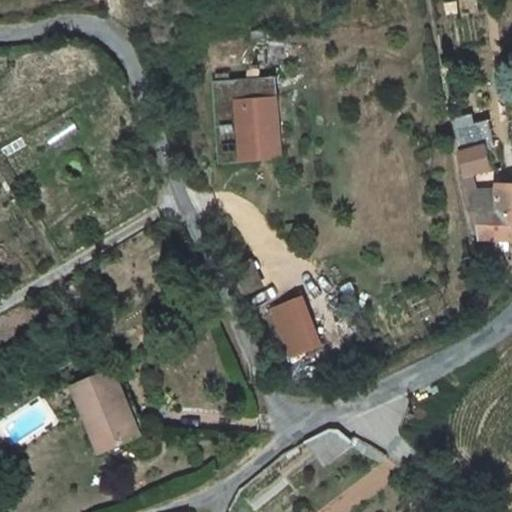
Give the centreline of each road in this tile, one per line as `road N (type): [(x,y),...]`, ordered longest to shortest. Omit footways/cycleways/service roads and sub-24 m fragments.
road 1 (unclassified): [(297,431),(266,400),(126,54),(89,23),(0,36)]
road 2 (unknown): [(187,204),(0,301)]
road 3 (unclassified): [(365,401),(490,511)]
road 4 (unclassified): [(511,322),(365,401)]
road 5 (unclassified): [(297,431),(223,487),(166,511)]
